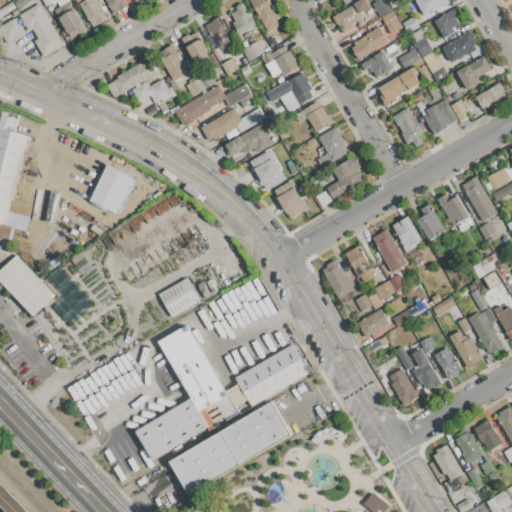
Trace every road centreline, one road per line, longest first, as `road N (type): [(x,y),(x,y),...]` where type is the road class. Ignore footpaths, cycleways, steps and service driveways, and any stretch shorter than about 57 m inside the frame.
road 1 (tertiary): [(245,212),(282,257),(392,444)]
road 2 (residential): [(511,120),(282,257)]
road 3 (residential): [(290,0),(401,186)]
road 4 (tertiary): [(0,75),(182,163)]
road 5 (residential): [(194,0),(38,93)]
road 6 (secondary): [(0,397),(110,511)]
road 7 (residential): [(511,372),(392,444)]
